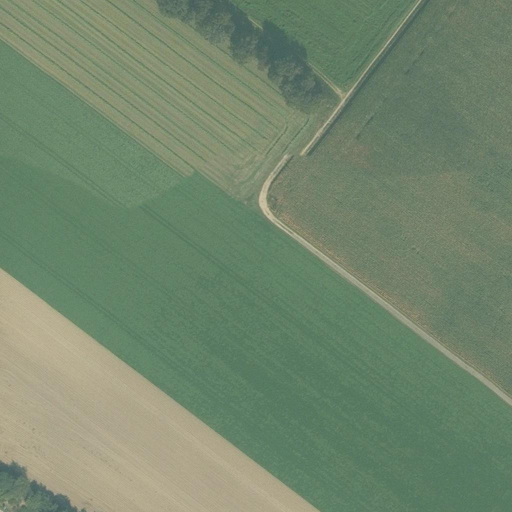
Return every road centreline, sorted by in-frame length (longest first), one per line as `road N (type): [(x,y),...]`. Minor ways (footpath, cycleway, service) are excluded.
road 1 (track): [(416,0),(258,207),(265,223),(511,409)]
road 2 (track): [(347,89),(229,0)]
